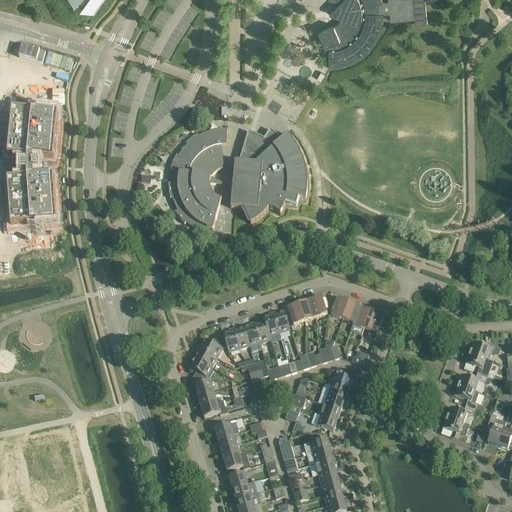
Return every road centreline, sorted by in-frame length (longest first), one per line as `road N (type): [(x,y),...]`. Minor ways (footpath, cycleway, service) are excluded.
road 1 (residential): [(216,511),(170,356),(187,324),(327,280),(401,305)]
road 2 (residential): [(119,312),(300,238),(411,275)]
road 3 (tertiary): [(94,110),(89,179),(99,262)]
road 4 (unclassified): [(14,432),(140,405)]
